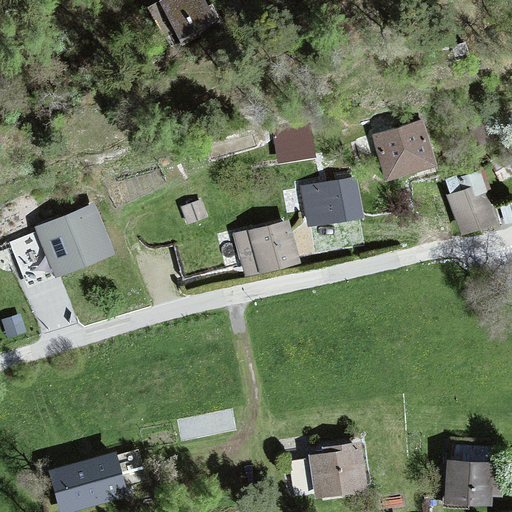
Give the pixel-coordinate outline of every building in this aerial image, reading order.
[(167,0),(166,1),(188,40),(222,20),(210,0),(167,0)] [(423,116),(369,131),(381,174),(435,160),(423,116)] [(270,129),(278,165),(304,159),(297,123),(270,129)] [(483,181),(446,192),(458,232),(495,221),(483,181)] [(352,221),(347,182),(295,189),(300,227),(352,221)] [(92,200),(33,224),(53,274),(112,250),(92,200)] [(198,201),(181,208),(189,228),(206,221),(198,201)] [(291,220),(235,233),(245,275),(301,262),(291,220)] [(352,444),(302,456),(315,504),(365,491),(352,444)] [(127,493),(116,451),(81,460),(60,465),(71,508),(127,493)] [(493,453),(444,452),(443,499),(492,499),(493,453)]
